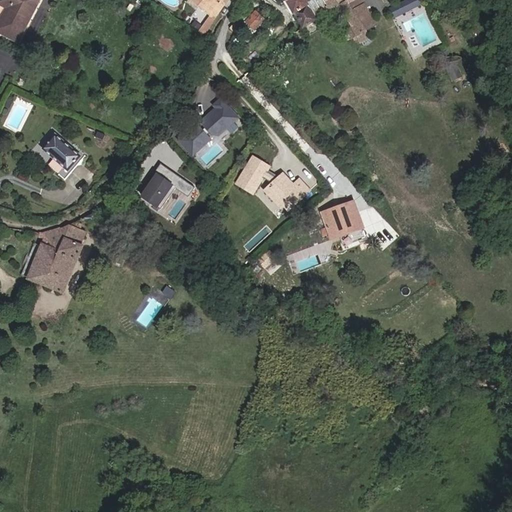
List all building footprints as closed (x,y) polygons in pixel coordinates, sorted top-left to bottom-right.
[(39,0),(0,0),(0,2),(7,7),(0,20),(0,31),(19,42),(39,0)] [(230,0),(193,0),(217,19),(230,0)] [(288,0),(297,15),(322,0),(288,0)] [(324,0),(322,0),(297,15),(306,29),(333,13),(331,10),(324,0)] [(350,1),(349,0),(324,0),(331,10),(350,1)] [(358,0),(352,4),(350,1),(331,10),(333,13),(342,9),(351,25),(354,24),(360,36),(368,32),(376,27),(361,0),(358,0)] [(404,0),(401,2),(405,10),(417,4),(415,0),(404,0)] [(401,13),(405,10),(401,2),(396,4),(401,13)] [(264,20),(256,12),(247,22),(255,30),(264,20)] [(354,24),(351,25),(357,37),(360,36),(354,24)] [(371,38),(368,32),(360,36),(357,37),(361,43),(371,38)] [(212,107),(215,110),(200,124),(199,130),(202,132),(198,136),(192,130),(178,143),(192,157),(209,141),(205,137),(208,133),(212,136),(218,136),(236,118),(234,116),(222,103),(219,100),(212,107)] [(42,149),(67,170),(81,155),(56,134),(42,149)] [(296,185),(286,174),(280,179),(269,172),(272,167),(255,157),(240,184),(256,194),(265,178),(275,184),(268,190),(283,206),(287,203),(293,209),(307,196),(296,185)] [(181,194),(187,184),(161,166),(154,175),(157,177),(146,193),(142,199),(161,211),(176,190),(181,194)] [(157,177),(154,175),(144,191),(146,193),(157,177)] [(296,185),(307,196),(312,191),(302,180),(296,185)] [(195,190),(187,184),(181,194),(189,199),(195,190)] [(354,200),(325,213),(336,239),(366,225),(354,200)] [(97,215),(96,212),(84,218),(95,222),(97,215)] [(42,233),(33,232),(32,237),(46,238),(29,279),(64,294),(84,245),(82,244),(88,231),(81,229),(84,224),(77,221),(60,228),(50,231),(42,233)]
